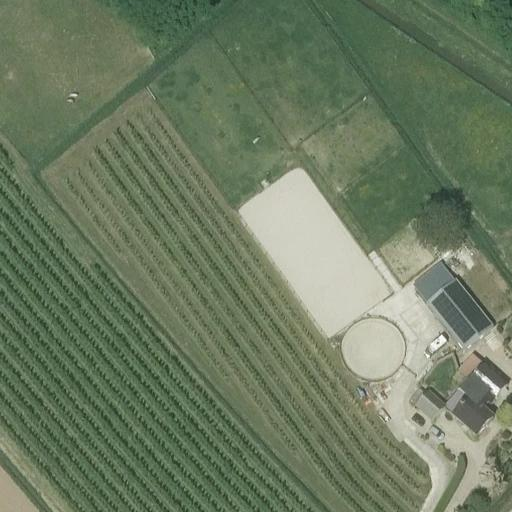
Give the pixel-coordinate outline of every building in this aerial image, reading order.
[(442,268),(413,291),(426,306),(455,283),(442,268)] [(455,283),(426,306),(463,355),(492,331),(469,301),(461,292),(455,283)] [(469,400),(481,411),(486,404),(491,407),(507,388),(472,359),(460,372),(468,380),(467,381),(459,391),(469,400)] [(408,403),(415,409),(432,424),(444,411),(426,397),(425,398),(418,392),(408,403)] [(493,421),(481,411),(469,400),(451,420),(475,440),(493,421)]
